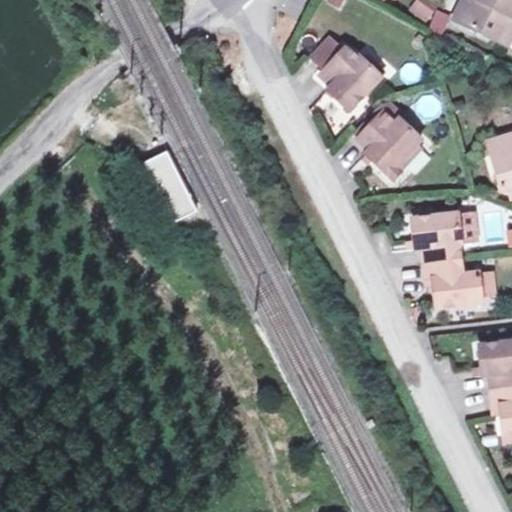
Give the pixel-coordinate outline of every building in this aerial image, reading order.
[(511,0),(464,0),(459,12),(508,34),(511,22),(511,0)] [(447,34),(456,15),(443,9),(433,28),(447,34)] [(303,58),(316,70),(335,49),(322,37),(303,58)] [(374,75),(355,58),(351,55),(350,57),(338,46),(335,49),(316,70),(312,74),(323,85),(320,89),(342,110),(374,75)] [(355,58),(374,75),(377,71),(358,54),(355,58)] [(394,171),(394,168),(394,161),(410,143),(415,139),(392,117),(388,122),(375,111),(350,138),(362,149),(358,153),(359,154),(365,160),(386,179),(394,171)] [(496,186),(500,185),(508,182),(511,184),(511,142),(510,143),(506,128),(486,134),(490,145),(482,148),(493,185),(496,186)] [(394,161),(394,168),(414,147),(410,143),(394,161)] [(362,163),(365,160),(359,154),(356,157),(362,163)] [(179,222),(200,210),(172,155),(150,166),(179,222)] [(511,184),(508,182),(500,185),(502,194),(511,191),(511,184)] [(456,212),(459,242),(475,240),(471,210),(456,212)] [(420,262),(458,258),(456,242),(459,242),(456,212),(409,216),(411,238),(412,247),(419,246),(420,262)] [(459,273),(458,258),(420,262),(422,278),(429,277),(430,284),(432,307),(479,302),(478,295),(476,272),(476,271),(459,273)] [(476,272),(478,295),(484,295),(481,271),(476,272)] [(490,389),(511,386),(511,340),(477,344),(479,367),(480,375),(488,374),(490,389)] [(511,386),(490,389),(491,406),(499,405),(500,414),(502,443),(511,442),(511,386)] [(492,415),(500,414),(499,405),(491,406),(492,415)]
